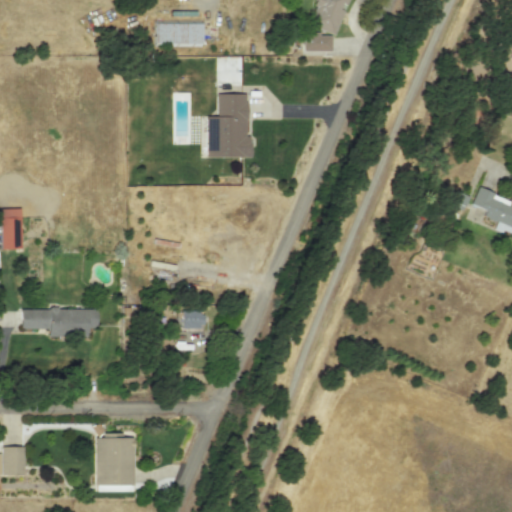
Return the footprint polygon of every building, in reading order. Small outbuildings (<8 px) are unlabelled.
[(334,35),(345,0),(314,0),(306,26),(334,35)] [(152,23),(153,46),(200,45),(199,23),(152,23)] [(329,51),(329,35),(303,34),(302,50),(329,51)] [(206,158),(251,158),(251,136),(244,136),(244,95),(217,96),(217,116),(205,116),(206,158)] [(511,198),(508,197),(507,199),(475,188),(469,204),(483,209),(481,217),(495,222),(493,228),(511,234),(511,198)] [(18,208),(0,208),(0,248),(19,249),(18,208)] [(94,309),(18,309),(18,329),(46,329),(46,336),(85,336),(85,327),(94,327),(94,309)] [(179,311),(179,327),(202,328),(202,311),(179,311)] [(131,485),(130,437),(120,438),(120,434),(92,434),(93,485),(131,485)] [(0,475),(22,474),(21,446),(0,446),(0,475)]
